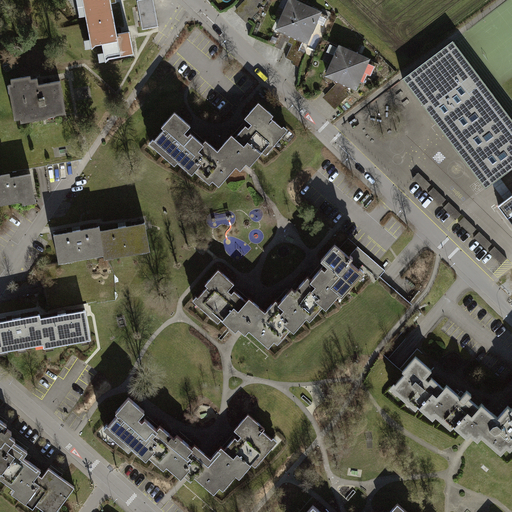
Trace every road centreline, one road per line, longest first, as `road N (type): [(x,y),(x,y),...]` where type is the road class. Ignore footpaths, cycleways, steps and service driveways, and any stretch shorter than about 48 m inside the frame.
road 1 (residential): [(196,0),(511,311)]
road 2 (track): [(327,133),(500,0)]
road 3 (residential): [(0,382),(107,477)]
road 4 (residential): [(73,178),(0,276)]
